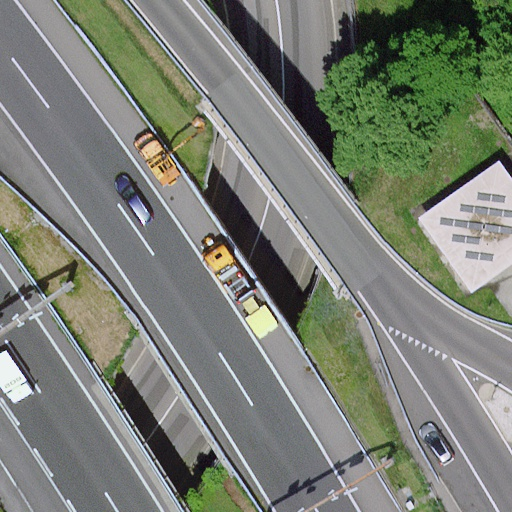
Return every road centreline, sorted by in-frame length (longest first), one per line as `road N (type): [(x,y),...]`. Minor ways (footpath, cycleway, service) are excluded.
road 1 (motorway): [(318,511),(161,263),(0,40)]
road 2 (tertiary): [(266,0),(281,140),(264,234),(180,401),(101,511)]
road 3 (motorway): [(0,331),(117,511)]
